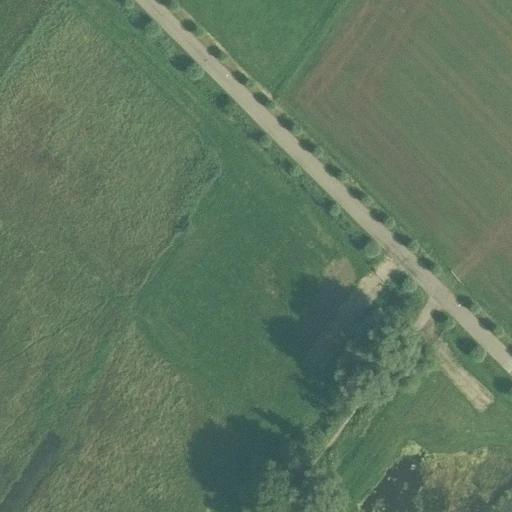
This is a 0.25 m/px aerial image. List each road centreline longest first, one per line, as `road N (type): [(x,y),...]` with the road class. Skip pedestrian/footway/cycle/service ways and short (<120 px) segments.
road 1 (unclassified): [(511,366),(143,0)]
road 2 (track): [(285,511),(435,289)]
